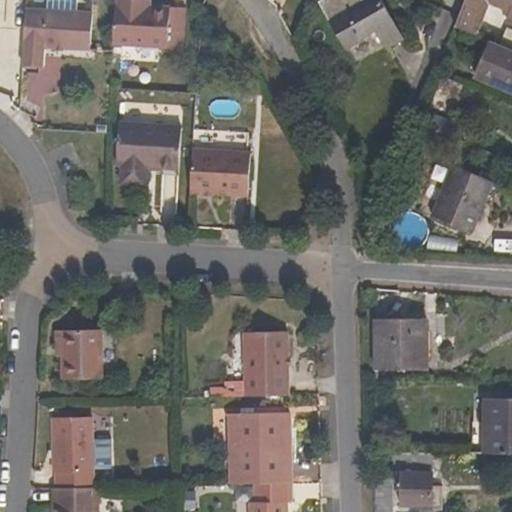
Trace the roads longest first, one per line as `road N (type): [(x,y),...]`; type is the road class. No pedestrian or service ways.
road 1 (residential): [(343,279),(311,126),(237,0)]
road 2 (residential): [(343,279),(58,267)]
road 3 (unknown): [(332,227),(445,0)]
road 4 (residential): [(354,511),(343,279)]
road 5 (residential): [(13,511),(23,339)]
road 6 (residential): [(511,289),(343,279)]
road 7 (residential): [(58,267),(49,195),(0,134)]
